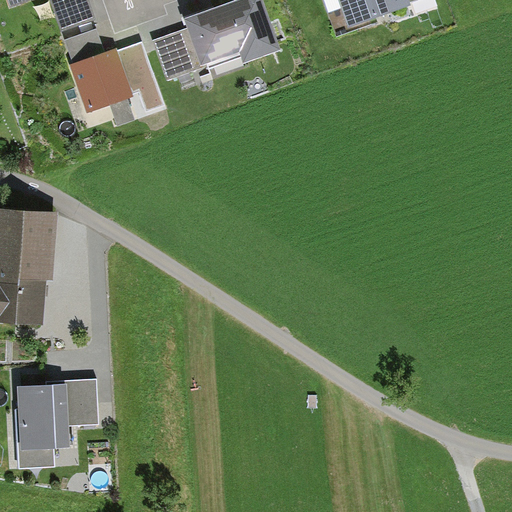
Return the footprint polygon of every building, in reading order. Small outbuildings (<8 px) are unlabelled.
[(7,0),(11,10),(38,0),(7,0)] [(51,0),(63,34),(98,21),(90,0),(51,0)] [(265,0),(241,0),(187,20),(190,29),(203,69),(209,67),(214,80),(252,69),(249,63),(283,51),(265,0)] [(336,0),(349,34),(412,11),(410,5),(424,0),(336,0)] [(74,63),(70,65),(89,114),(110,106),(118,127),(138,120),(130,98),(135,96),(117,47),(108,50),(99,28),(65,41),(74,63)] [(203,69),(190,29),(154,40),(170,82),(203,69)] [(53,207),(0,206),(0,320),(41,321),(42,277),(52,277),(53,207)] [(98,381),(17,384),(22,465),(58,464),(56,446),(73,444),(70,424),(100,424),(98,381)]
